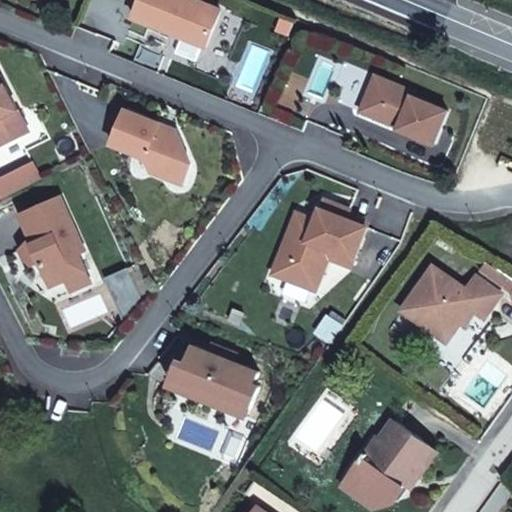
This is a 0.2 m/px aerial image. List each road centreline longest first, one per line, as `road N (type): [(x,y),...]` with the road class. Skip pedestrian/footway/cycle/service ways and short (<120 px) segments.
road 1 (residential): [(295,139),(0,21)]
road 2 (residential): [(115,372),(295,139)]
road 3 (residential): [(511,194),(448,201),(295,139)]
road 4 (residential): [(0,308),(31,370),(115,372)]
